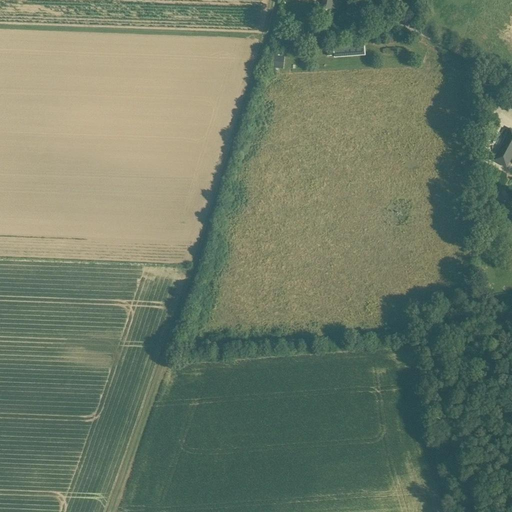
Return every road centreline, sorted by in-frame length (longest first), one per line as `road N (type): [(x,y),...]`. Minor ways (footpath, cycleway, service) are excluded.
road 1 (track): [(113,511),(272,0)]
road 2 (unclassified): [(511,78),(364,0)]
